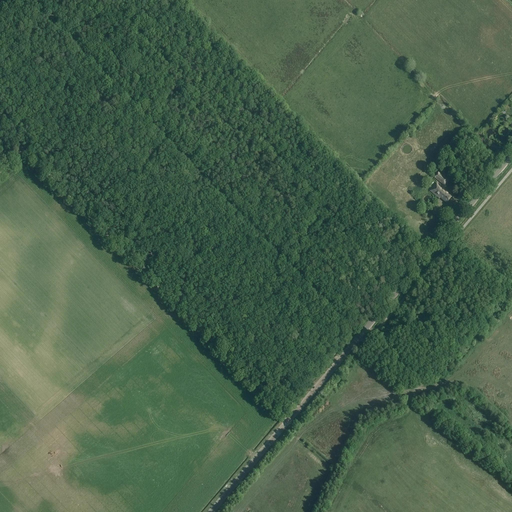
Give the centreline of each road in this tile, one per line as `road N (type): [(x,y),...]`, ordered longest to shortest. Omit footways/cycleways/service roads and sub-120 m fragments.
road 1 (tertiary): [(210,511),(511,155)]
road 2 (track): [(287,422),(22,149)]
